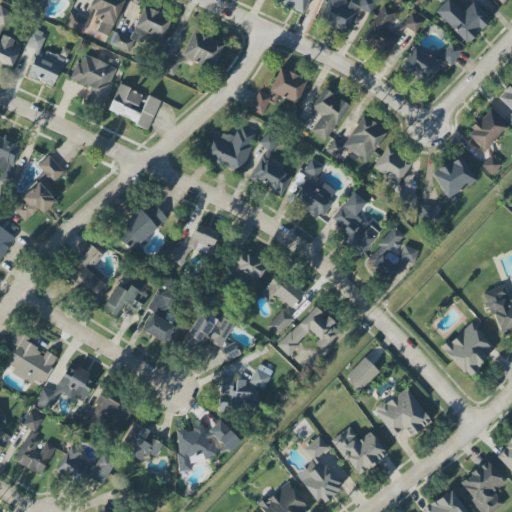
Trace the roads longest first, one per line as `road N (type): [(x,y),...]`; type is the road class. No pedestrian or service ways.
road 1 (residential): [(385,326),(260,219),(0,98)]
road 2 (residential): [(266,29),(226,93),(79,220),(0,313)]
road 3 (residential): [(206,0),(438,116)]
road 4 (residential): [(511,388),(449,453),(365,511)]
road 5 (residential): [(174,390),(15,293)]
road 6 (residential): [(476,424),(385,326)]
